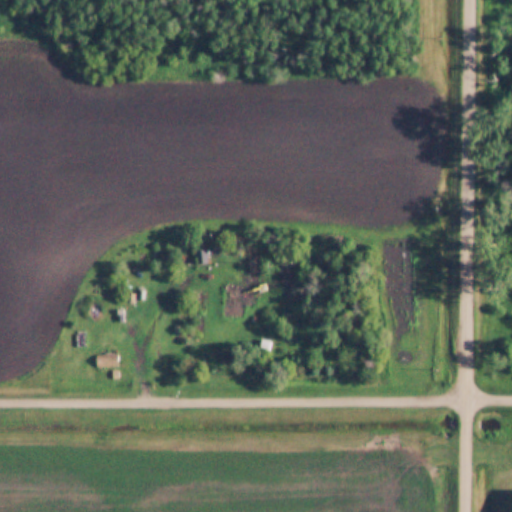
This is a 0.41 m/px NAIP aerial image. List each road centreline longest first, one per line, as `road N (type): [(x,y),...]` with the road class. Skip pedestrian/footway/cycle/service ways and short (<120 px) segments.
road 1 (residential): [(465,511),(469,0)]
road 2 (residential): [(466,395),(0,396)]
